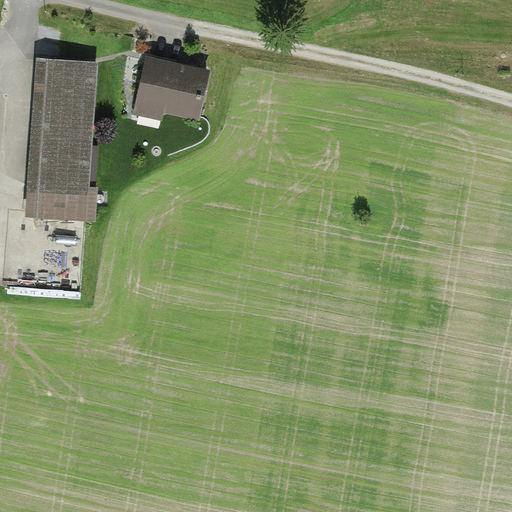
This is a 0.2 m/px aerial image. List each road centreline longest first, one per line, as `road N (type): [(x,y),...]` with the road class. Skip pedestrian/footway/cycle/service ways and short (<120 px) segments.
road 1 (track): [(511,101),(190,28)]
road 2 (residential): [(190,28),(61,0)]
